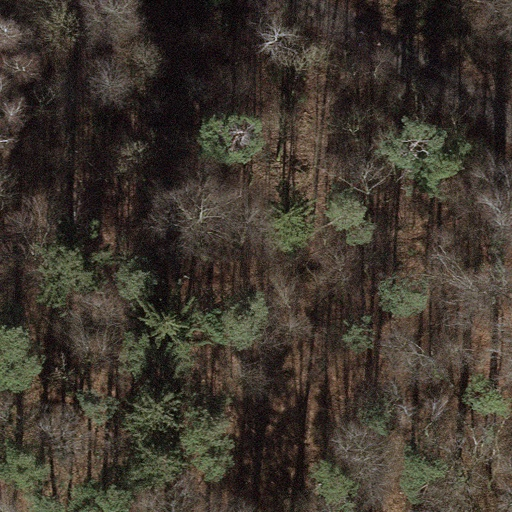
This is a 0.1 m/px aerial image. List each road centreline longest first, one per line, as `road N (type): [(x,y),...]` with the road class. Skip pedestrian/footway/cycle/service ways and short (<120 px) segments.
road 1 (track): [(292,0),(511,128)]
road 2 (track): [(0,180),(60,103),(103,0)]
